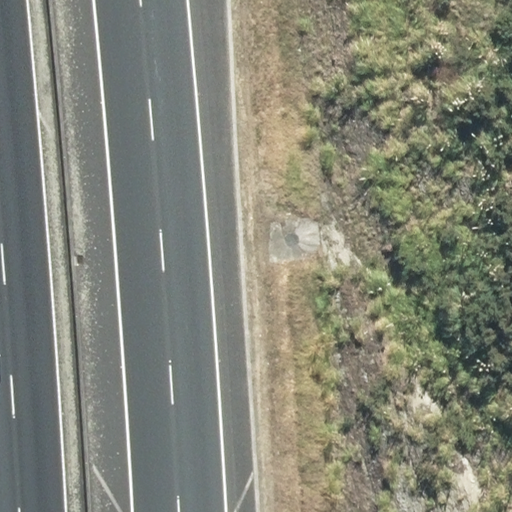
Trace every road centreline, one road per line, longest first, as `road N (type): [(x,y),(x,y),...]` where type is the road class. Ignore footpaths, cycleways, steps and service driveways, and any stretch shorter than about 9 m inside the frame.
road 1 (motorway): [(139,0),(176,511)]
road 2 (motorway): [(18,511),(0,225)]
